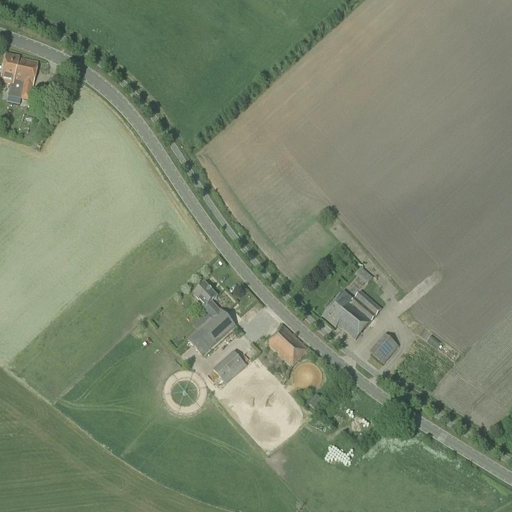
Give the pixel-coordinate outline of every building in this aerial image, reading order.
[(1,75),(33,82),(37,64),(18,60),(19,59),(5,56),(1,75)] [(29,102),(33,82),(1,75),(0,80),(0,83),(10,86),(7,97),(29,102)] [(50,114),(52,107),(43,105),(42,112),(50,114)] [(49,130),(53,122),(47,119),(43,127),(49,130)] [(357,276),(368,286),(374,278),(363,269),(357,276)] [(211,319),(206,323),(187,341),(202,358),(235,327),(220,310),(219,312),(211,303),(217,298),(205,285),(193,296),(203,307),(201,308),(206,314),(211,319)] [(353,301),(342,293),(322,317),(335,329),(337,327),(354,342),(380,311),(359,293),(353,301)] [(281,326),(276,332),(278,333),(273,338),(271,337),(265,343),(292,369),(308,351),(281,326)] [(386,334),(373,355),(386,364),(400,343),(386,334)] [(226,386),(246,367),(233,353),(213,371),(226,386)] [(314,411),(321,401),(315,396),(308,406),(314,411)]
